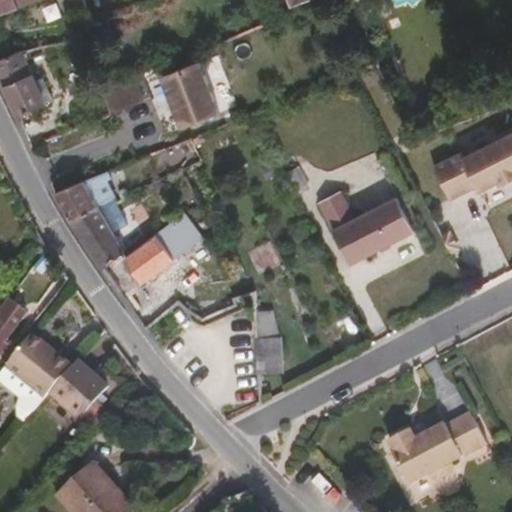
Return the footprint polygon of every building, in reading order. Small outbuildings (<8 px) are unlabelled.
[(0,0),(0,13),(37,0),(74,0),(78,10),(89,7),(86,0),(0,0)] [(33,73),(23,51),(0,59),(0,72),(0,73),(5,84),(33,73)] [(218,116),(198,65),(164,78),(178,115),(191,110),(197,124),(218,116)] [(47,102),(33,73),(5,84),(19,114),(47,102)] [(141,103),(131,78),(117,84),(119,89),(107,93),(113,114),(141,103)] [(151,83),(169,131),(178,128),(159,80),(151,83)] [(511,133),(463,159),(460,154),(457,155),(475,188),(476,187),(479,193),(498,183),(500,186),(511,179),(511,133)] [(204,160),(192,138),(156,152),(168,176),(183,169),(185,170),(204,160)] [(475,188),(457,155),(433,167),(450,200),(475,188)] [(97,209),(116,199),(105,173),(57,193),(66,210),(72,222),(97,209)] [(352,264),(415,231),(397,197),(332,231),(352,264)] [(130,255),(97,209),(72,222),(89,246),(92,251),(104,269),(123,254),(126,258),(130,255)] [(177,258),(205,237),(185,213),(157,234),(177,258)] [(145,283),(177,258),(157,234),(130,255),(126,258),(145,283)] [(41,306),(66,275),(61,268),(48,251),(19,289),(41,306)] [(7,341),(29,312),(12,298),(0,314),(0,355),(10,343),(7,341)] [(280,333),(274,310),(257,324),(260,373),(282,372),(281,335),(280,333)] [(44,356),(50,350),(38,339),(32,345),(44,356)] [(48,402),(74,373),(50,350),(44,356),(32,345),(10,373),(11,374),(45,405),(48,402)] [(97,408),(108,395),(79,368),(74,373),(48,402),(78,429),(82,425),(94,435),(109,420),(97,408)] [(24,428),(45,405),(11,374),(2,386),(21,404),(18,416),(17,422),(24,428)] [(462,455),(498,437),(482,406),(459,418),(457,417),(440,426),(428,432),(426,428),(423,423),(402,434),(407,443),(406,444),(423,476),(443,466),(449,468),(460,462),(462,455)] [(428,432),(440,426),(437,421),(426,428),(428,432)] [(133,511),(135,510),(109,486),(121,475),(98,454),(53,502),(63,511),(133,511)]
